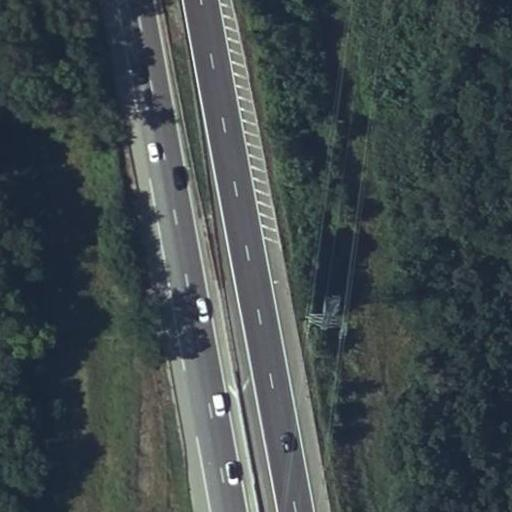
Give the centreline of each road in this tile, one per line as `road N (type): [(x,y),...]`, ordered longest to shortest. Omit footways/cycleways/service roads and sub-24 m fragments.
road 1 (motorway): [(133,0),(228,511)]
road 2 (motorway): [(295,511),(200,0)]
